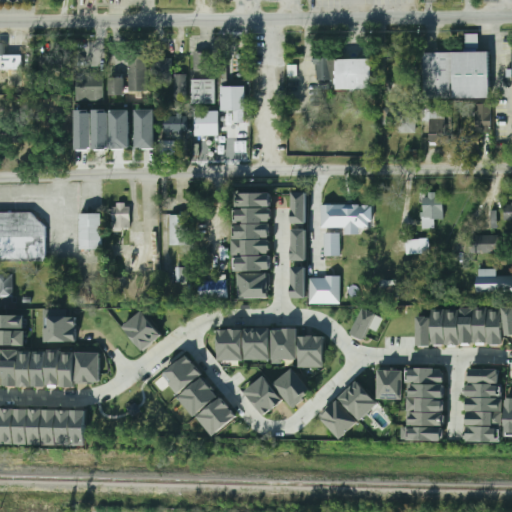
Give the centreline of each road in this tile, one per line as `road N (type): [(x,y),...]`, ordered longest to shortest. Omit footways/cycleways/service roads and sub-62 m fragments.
road 1 (residential): [(0,396),(100,394),(197,325),(222,319),(311,318),(356,353),(511,359)]
road 2 (residential): [(511,171),(0,178)]
road 3 (tertiary): [(511,18),(0,23)]
road 4 (residential): [(186,333),(241,408),(275,428)]
road 5 (residential): [(275,428),(295,422),(370,353)]
